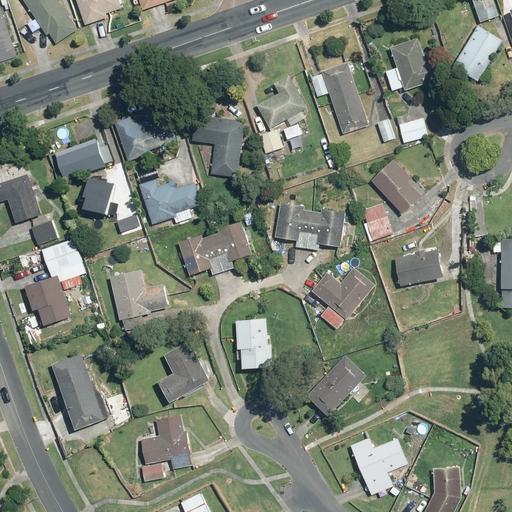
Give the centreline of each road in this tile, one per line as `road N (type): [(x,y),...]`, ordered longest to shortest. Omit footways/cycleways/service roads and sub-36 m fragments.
road 1 (tertiary): [(0,106),(241,24)]
road 2 (residential): [(64,511),(0,362)]
